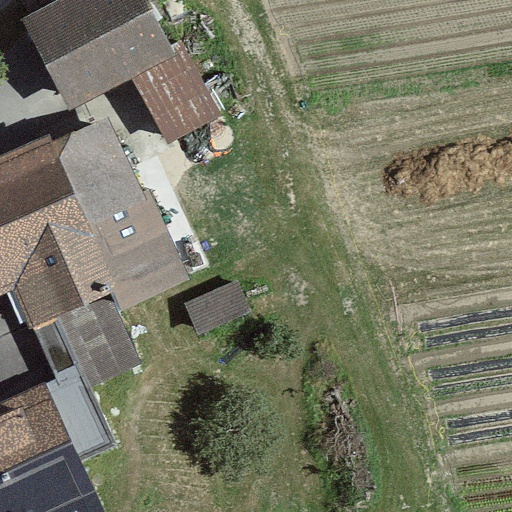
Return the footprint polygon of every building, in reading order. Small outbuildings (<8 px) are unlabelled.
[(159,0),(67,0),(33,18),(81,109),(145,76),(188,53),(159,0)] [(188,53),(145,76),(181,145),(225,122),(188,53)] [(117,116),(0,169),(0,298),(22,288),(49,347),(128,311),(193,282),(117,116)] [(150,359),(128,311),(49,347),(67,385),(49,393),(81,461),(91,456),(123,442),(96,384),(150,359)] [(81,461),(49,393),(0,416),(0,511),(52,511),(96,492),(81,461)]
